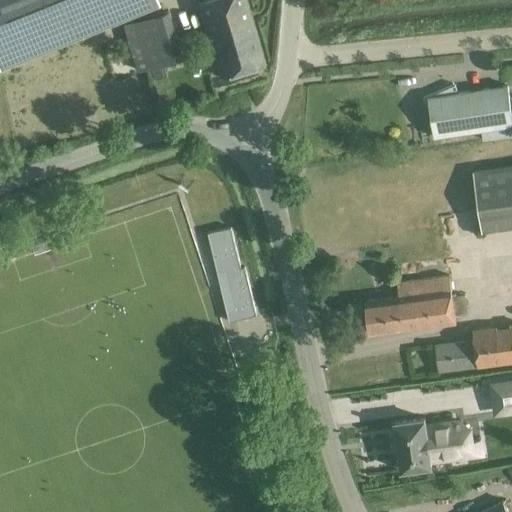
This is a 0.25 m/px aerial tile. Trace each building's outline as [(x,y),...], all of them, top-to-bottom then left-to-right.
[(0,0),(0,66),(158,4),(156,0),(0,0)] [(245,0),(202,0),(197,2),(219,77),(265,63),(245,0)] [(168,10),(122,24),(136,72),(182,59),(168,10)] [(459,93),(456,84),(424,99),(432,118),(435,137),(482,130),(484,141),(511,136),(511,109),(508,85),(459,93)] [(511,162),(476,166),(482,228),(511,224),(511,162)] [(231,227),(208,232),(218,275),(225,273),(232,307),(226,308),(229,321),(256,315),(245,266),(241,268),(231,227)] [(399,296),(366,300),(370,333),(455,322),(454,314),(467,312),(465,296),(453,297),(450,275),(398,282),(399,296)] [(474,339),(477,366),(511,361),(511,323),(473,328),(474,339)] [(426,425),(425,418),(395,422),(401,470),(431,466),(431,460),(482,453),(480,440),(462,442),(459,421),(426,425)] [(509,511),(503,499),(476,511),(509,511)]
